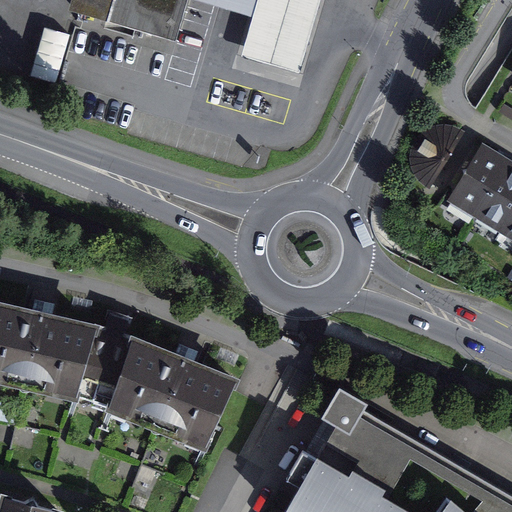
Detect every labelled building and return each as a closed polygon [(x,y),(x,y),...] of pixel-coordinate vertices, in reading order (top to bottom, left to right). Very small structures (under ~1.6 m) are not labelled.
[(75,0),(73,7),(175,39),(187,0),(75,0)] [(323,0),(242,0),(260,5),(249,47),(307,63),(323,0)] [(416,159),(417,166),(420,176),(426,182),(432,189),(451,157),(464,135),(457,131),(444,129),(435,130),(426,135),(420,141),(416,151),(416,159)] [(484,148),(452,199),(511,235),(511,165),(500,158),(484,148)] [(0,375),(75,392),(107,404),(204,443),(239,377),(127,331),(130,320),(106,309),(100,325),(0,299),(0,375)] [(348,418),(288,511),(511,511),(511,487),(374,412),(384,400),(356,384),(339,411),(348,418)] [(0,511),(54,511),(55,511),(0,494),(0,495),(0,511)]
